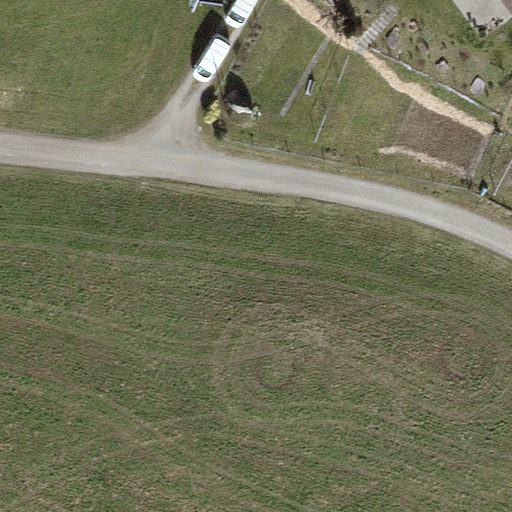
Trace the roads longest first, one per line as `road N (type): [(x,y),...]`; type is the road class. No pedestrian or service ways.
road 1 (track): [(153,160),(446,210),(511,245)]
road 2 (track): [(153,160),(234,0)]
road 3 (track): [(0,147),(153,160)]
